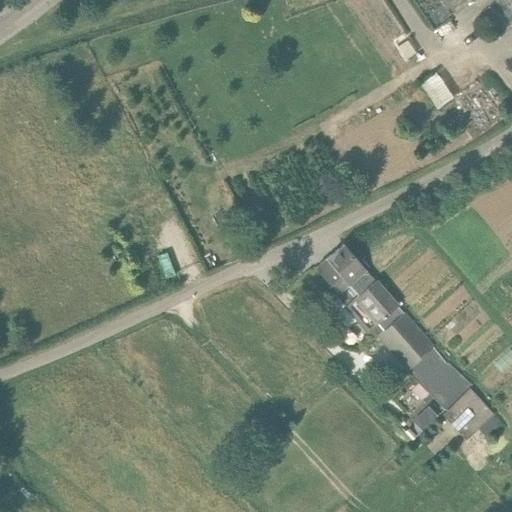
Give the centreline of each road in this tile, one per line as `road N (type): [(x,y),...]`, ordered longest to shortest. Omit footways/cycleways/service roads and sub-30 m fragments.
road 1 (unclassified): [(0,378),(322,237)]
road 2 (residential): [(322,237),(511,136)]
